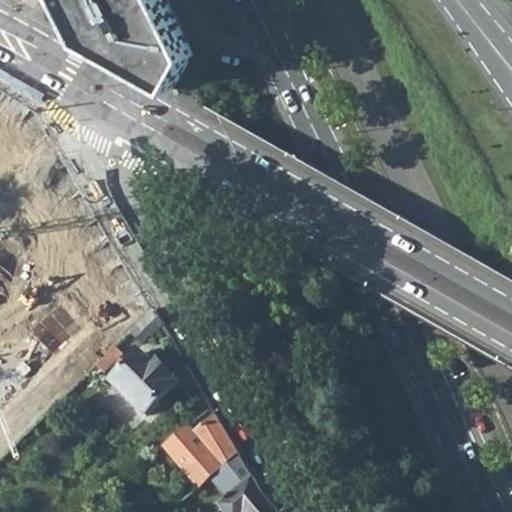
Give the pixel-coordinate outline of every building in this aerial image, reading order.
[(169,0),(69,0),(88,39),(176,88),(196,55),(169,0)] [(0,143),(2,141),(12,131),(38,102),(0,80),(0,143)] [(2,141),(11,150),(21,140),(12,131),(2,141)] [(17,245),(35,261),(81,212),(48,180),(9,222),(25,238),(17,245)] [(95,284),(108,299),(131,275),(119,255),(95,284)] [(98,309),(116,333),(147,301),(131,275),(108,299),(98,309)] [(129,331),(141,343),(150,334),(152,335),(161,324),(151,309),(129,331)] [(0,342),(11,330),(0,320),(0,342)] [(113,379),(146,415),(179,380),(157,358),(153,363),(141,351),(113,379)] [(190,475),(198,485),(208,477),(237,451),(215,413),(195,429),(184,438),(188,443),(173,456),(185,470),(182,474),(186,479),(190,475)] [(188,422),(163,443),(173,456),(188,443),(184,438),(195,429),(188,422)] [(225,497),(251,474),(237,451),(208,477),(225,497)] [(276,511),(267,499),(251,474),(225,497),(217,503),(224,511),(276,511)]
